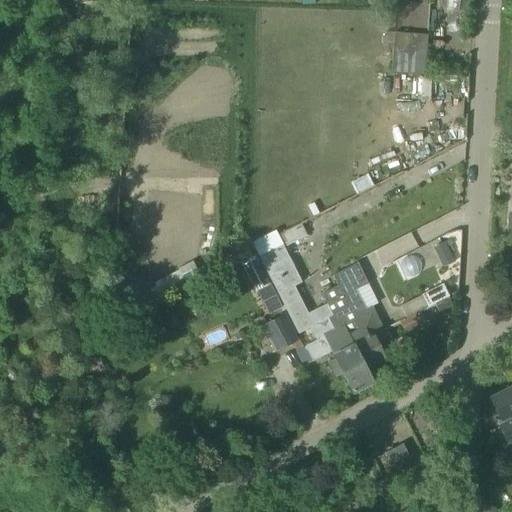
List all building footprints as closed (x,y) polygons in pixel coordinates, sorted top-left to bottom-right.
[(395,0),(391,72),(424,75),(427,35),(429,0),(395,0)] [(305,347),(312,362),(332,352),(337,349),(339,353),(353,346),(342,323),(334,327),(329,317),(332,315),(327,303),(308,313),(299,295),(294,286),(301,282),(284,247),(306,236),(300,224),(278,235),(277,233),(254,245),(283,303),(299,334),(310,328),(317,341),(305,347)] [(444,241),(434,246),(438,256),(449,250),(444,241)] [(338,286),(322,293),(327,303),(332,315),(329,317),(334,327),(342,323),(353,346),(385,329),(384,328),(382,329),(370,306),(365,309),(356,291),(368,284),(356,262),(349,266),(333,275),(338,286)] [(405,316),(411,313),(426,305),(421,294),(399,306),(405,316)] [(447,297),(435,303),(439,311),(451,305),(447,297)] [(265,323),(278,350),(295,342),(300,339),(287,312),(265,323)] [(416,313),(399,322),(405,333),(421,325),(416,313)] [(353,346),(364,366),(396,350),(385,329),(353,346)] [(336,361),(331,364),(335,372),(340,369),(343,375),(352,392),(372,382),(364,366),(353,346),(339,353),(337,349),(332,352),(336,361)] [(305,347),(303,348),(299,350),(306,365),(312,362),(305,347)] [(511,389),(511,388),(491,399),(494,406),(490,408),(494,416),(498,413),(501,419),(496,421),(507,442),(511,439),(511,389)] [(402,444),(385,453),(390,464),(408,456),(402,444)]
